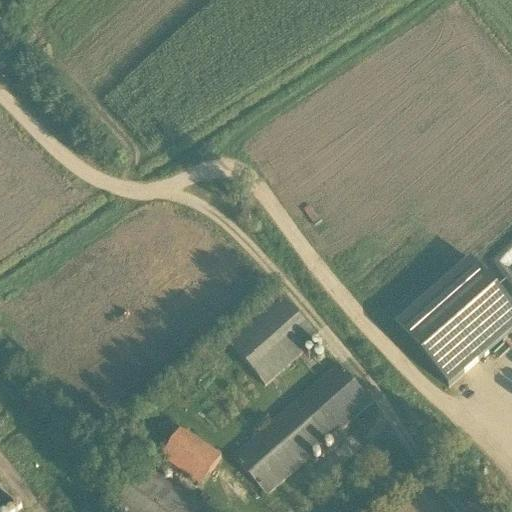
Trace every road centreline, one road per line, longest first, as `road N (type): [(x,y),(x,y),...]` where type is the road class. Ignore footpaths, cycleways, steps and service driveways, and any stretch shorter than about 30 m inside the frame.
road 1 (residential): [(511,495),(255,190),(218,172),(162,192)]
road 2 (residential): [(162,192),(194,201),(236,232),(469,511)]
road 3 (residential): [(0,96),(63,157),(124,193),(162,192)]
